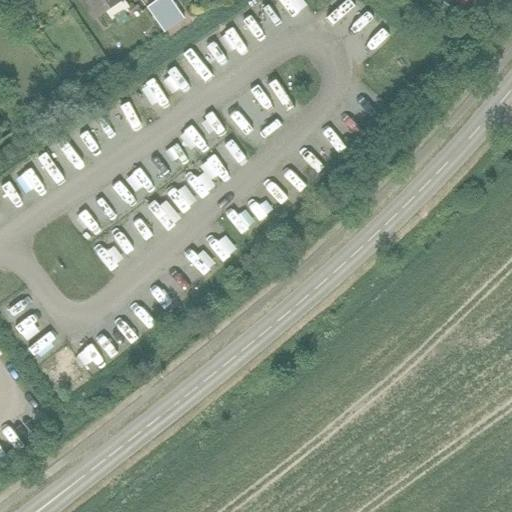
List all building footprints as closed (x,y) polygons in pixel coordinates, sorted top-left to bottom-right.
[(71,0),(80,14),(101,0),(71,0)] [(154,0),(131,0),(129,2),(148,30),(167,18),(154,0)] [(329,25),(349,45),(370,24),(350,4),(329,25)] [(3,287),(0,288),(0,309),(12,303),(3,287)] [(46,341),(34,325),(13,340),(25,357),(46,341)]
